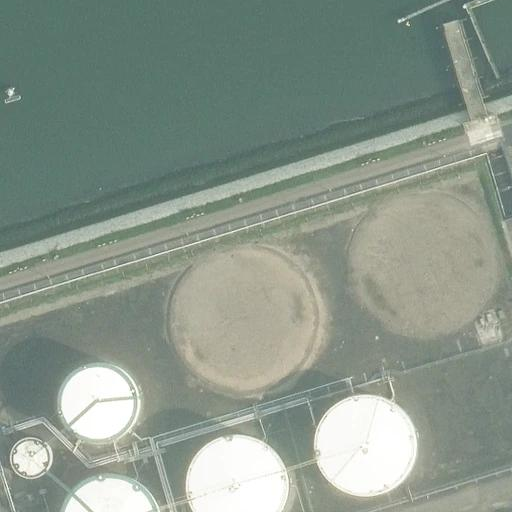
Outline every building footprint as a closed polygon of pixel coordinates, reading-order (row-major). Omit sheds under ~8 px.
[(140,410),(141,403),(140,395),(138,388),(134,381),(130,375),(124,370),(117,366),(110,364),(102,363),(95,363),(87,365),(80,368),(74,372),(69,378),(64,384),(62,391),(60,399),(60,407),(62,414),(64,421),(69,428),(74,433),(80,438),(87,441),(95,443),(102,443),(110,442),(117,439),(124,436),(130,431),(134,425),(138,418),(140,410)] [(310,395),(318,414),(357,396),(349,377),(310,395)] [(417,456),(418,446),(417,437),(414,428),(410,419),(404,412),(397,406),(389,401),(380,398),(370,397),(361,397),(351,399),(343,403),(335,409),(329,416),(324,423),(320,432),(318,442),(318,451),(320,460),(324,469),(329,477),(335,484),(343,489),(352,493),(361,495),(370,496),(380,495),(389,491),(397,487),(404,480),(410,473),(414,465),(417,456)] [(56,461),(57,456),(56,451),(55,446),(52,442),(48,439),(43,436),(38,435),(33,435),(28,436),(24,439),(20,442),(17,446),(15,451),(15,456),(15,461),(17,466),(20,470),(24,473),(28,476),(33,477),(38,477),(43,476),(48,473),(52,470),(55,466),(56,461)] [(290,495),(291,485),(290,476),(287,467),(283,459),(277,451),(270,445),(262,440),(254,437),(245,435),(235,435),(226,437),(217,440),(209,445),(202,451),(197,459),(193,467),(190,476),(189,486),(190,495),(193,504),(196,511),(283,511),(287,504),(290,495)] [(159,511),(157,506),(153,497),(147,490),(140,483),(131,478),(122,475),(113,474),(103,474),(94,477),(85,481),(77,486),(70,493),(65,501),(62,510),(61,511),(159,511)]
